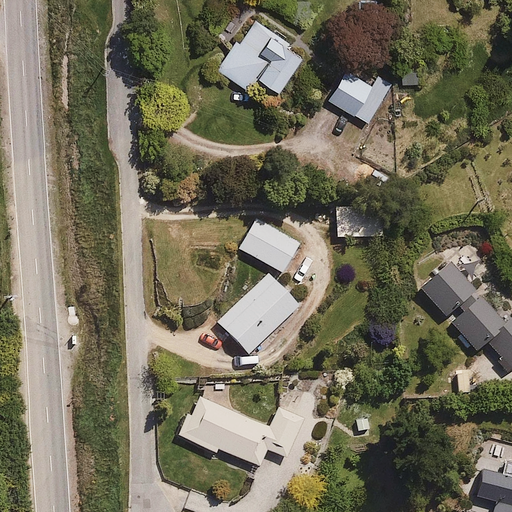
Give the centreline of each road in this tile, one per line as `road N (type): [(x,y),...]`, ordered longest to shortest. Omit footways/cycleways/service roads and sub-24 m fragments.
road 1 (tertiary): [(53,511),(19,0)]
road 2 (residential): [(121,0),(143,511)]
